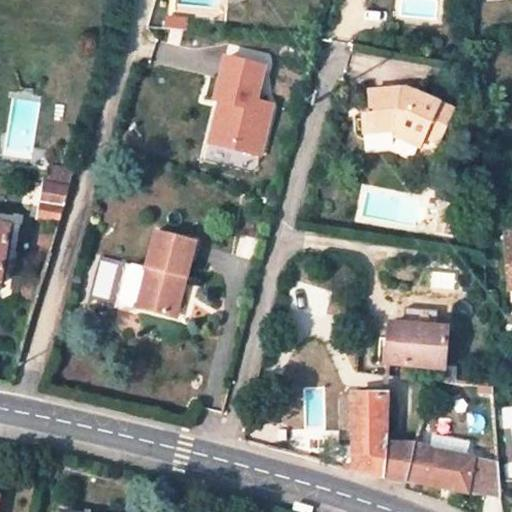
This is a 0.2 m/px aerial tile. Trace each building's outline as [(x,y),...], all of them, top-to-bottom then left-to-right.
[(222,55),(203,142),(262,155),(274,103),(258,100),(266,65),(222,55)] [(406,88),(369,91),(371,109),(375,109),(375,115),(363,116),(363,120),(364,130),(364,134),(394,132),(422,145),(425,139),(439,145),(454,110),(406,88)] [(48,166),(45,184),(69,188),(74,170),(48,166)] [(45,184),(38,219),(59,222),(69,188),(45,184)] [(196,244),(155,233),(146,267),(132,264),(128,267),(119,299),(122,303),(171,317),(182,276),(187,277),(196,244)] [(171,317),(176,318),(187,277),(182,276),(171,317)] [(388,325),(386,364),(433,367),(443,367),(446,329),(388,325)] [(430,401),(452,402),(454,368),(443,367),(433,367),(430,401)] [(482,387),(482,399),(494,399),(493,388),(482,387)] [(353,394),(343,394),(342,438),(353,438),(353,394)] [(386,395),(353,394),(353,438),(353,469),(365,473),(381,476),(383,443),(386,395)] [(414,445),(383,443),(381,476),(407,480),(414,446),(414,445)] [(501,497),(499,465),(414,446),(407,480),(501,497)]
